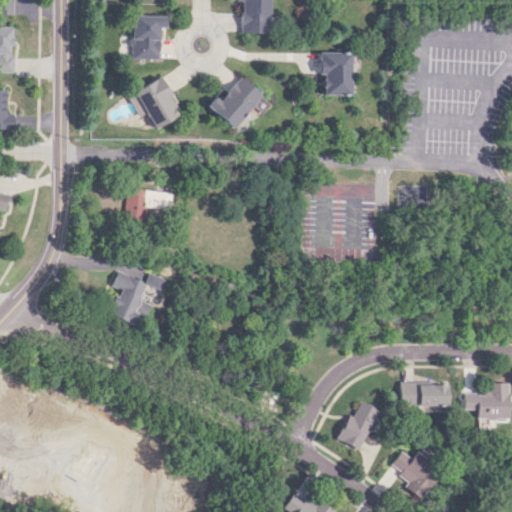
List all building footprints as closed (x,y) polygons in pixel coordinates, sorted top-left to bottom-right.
[(0,0),(0,13),(11,14),(10,0),(0,0)] [(267,33),(267,0),(233,0),(234,1),(240,1),(239,32),(267,33)] [(164,15),(130,15),(130,59),(158,58),(158,26),(164,26),(164,15)] [(0,71),(10,72),(10,26),(0,26),(0,71)] [(315,51),(315,74),(319,74),(320,95),(346,95),(346,51),(315,51)] [(259,95),(237,74),(207,106),(229,127),(259,95)] [(179,114),(160,76),(125,94),(136,115),(144,112),(152,128),(179,114)] [(0,128),(12,129),(12,113),(3,113),(3,88),(0,88),(0,128)] [(170,193),(126,186),(121,219),(142,222),(144,206),(167,210),(170,193)] [(144,283),(116,270),(109,285),(117,289),(109,305),(111,306),(108,314),(134,326),(145,303),(137,299),(144,283)] [(158,288),(163,278),(147,272),(143,282),(158,288)] [(460,392),(460,409),(473,409),(473,417),(504,417),(504,382),(485,382),(485,387),(469,387),(469,392),(460,392)] [(444,404),(444,383),(398,383),(398,405),(444,404)] [(28,425),(42,410),(17,387),(0,405),(0,418),(7,425),(17,415),(28,425)] [(375,409),(355,399),(335,439),(355,449),(375,409)] [(411,453),(407,458),(397,450),(386,464),(405,480),(400,485),(415,498),(435,473),(411,453)] [(328,511),(293,489),(281,507),(287,511),(328,511)]
